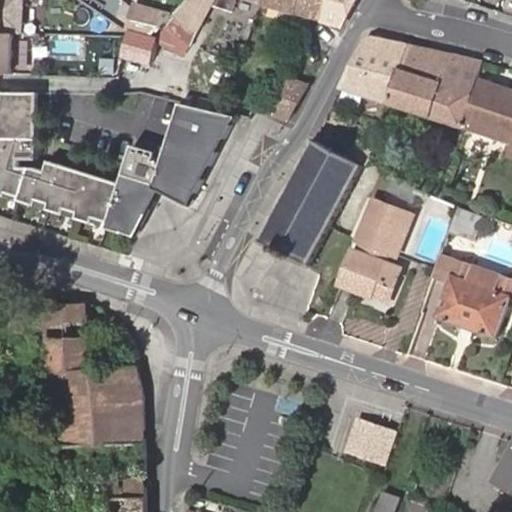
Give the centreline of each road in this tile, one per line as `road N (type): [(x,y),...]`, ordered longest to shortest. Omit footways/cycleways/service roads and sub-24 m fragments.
road 1 (residential): [(196,311),(375,1)]
road 2 (tertiary): [(511,414),(196,311)]
road 3 (tertiary): [(196,311),(53,259),(0,252)]
road 4 (residential): [(196,311),(173,511)]
road 5 (unclassified): [(375,1),(395,14),(511,46)]
